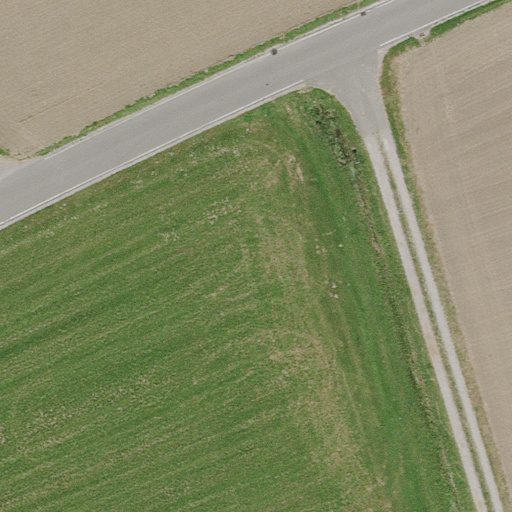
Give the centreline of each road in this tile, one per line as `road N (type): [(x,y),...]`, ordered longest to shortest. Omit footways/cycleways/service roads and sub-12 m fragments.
road 1 (unclassified): [(459,0),(0,210)]
road 2 (track): [(352,44),(492,511)]
